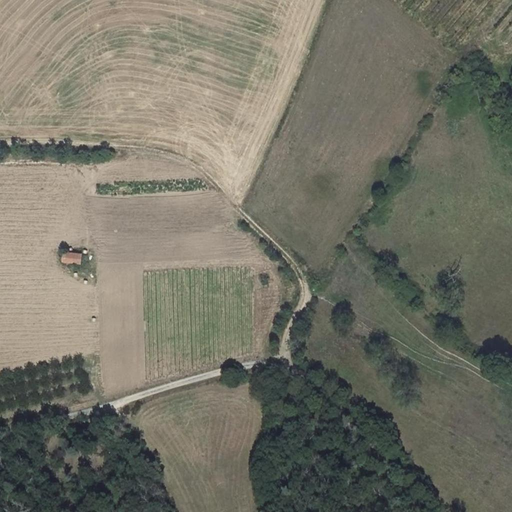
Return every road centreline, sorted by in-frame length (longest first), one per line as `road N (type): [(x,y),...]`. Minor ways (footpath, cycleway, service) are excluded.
road 1 (track): [(287,371),(284,344),(306,293),(302,279),(211,179),(164,153),(0,144)]
road 2 (track): [(0,433),(253,364),(287,371)]
road 3 (track): [(425,511),(407,474),(287,371)]
